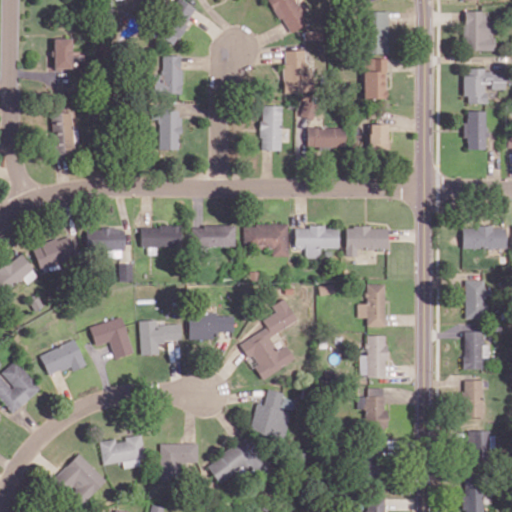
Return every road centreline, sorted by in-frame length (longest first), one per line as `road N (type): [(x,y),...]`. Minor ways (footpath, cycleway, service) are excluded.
road 1 (residential): [(0,217),(29,202),(102,187),(511,188)]
road 2 (residential): [(424,511),(424,0)]
road 3 (residential): [(0,506),(32,448),(77,410),(135,392),(205,392)]
road 4 (residential): [(29,202),(12,136),(10,0)]
road 5 (residential): [(220,188),(223,86),(238,44)]
